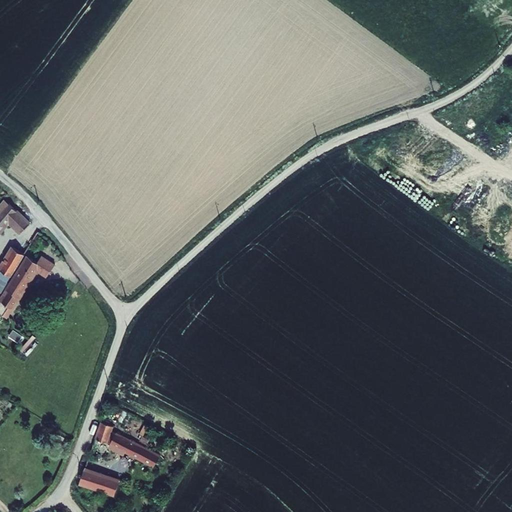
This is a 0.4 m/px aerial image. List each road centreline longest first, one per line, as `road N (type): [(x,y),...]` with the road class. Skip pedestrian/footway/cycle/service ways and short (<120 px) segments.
road 1 (track): [(511,50),(462,92),(317,150),(125,315)]
road 2 (residential): [(0,175),(125,315),(73,469),(38,511)]
